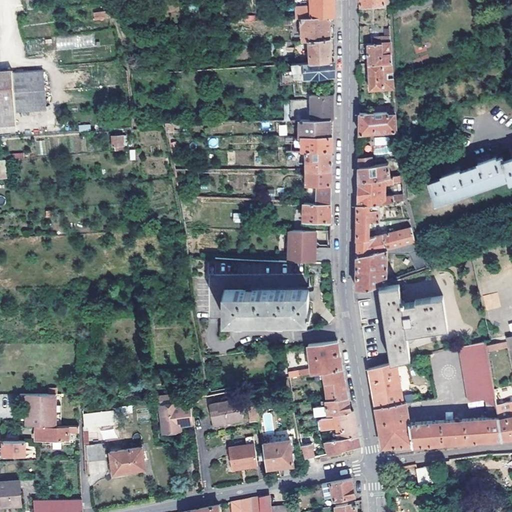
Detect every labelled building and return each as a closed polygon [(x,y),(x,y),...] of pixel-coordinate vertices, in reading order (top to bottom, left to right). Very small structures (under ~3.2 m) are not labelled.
[(310,0),(311,17),(329,16),(334,16),(334,5),(333,0),(310,0)] [(109,17),(108,9),(95,11),(96,19),(109,17)] [(302,18),(307,18),(306,9),(295,9),(295,18),(302,18)] [(488,13),(471,18),(477,36),(494,30),(488,13)] [(307,18),(302,18),(303,39),(329,37),(329,16),(311,17),(307,18)] [(57,49),(94,47),(93,35),(56,37),(57,49)] [(329,37),(303,39),(295,40),(295,58),(330,56),(329,37)] [(391,42),(360,43),(360,53),(369,52),(369,63),(392,62),(391,42)] [(292,71),(299,71),(304,70),(305,76),(333,74),(333,60),(291,63),(292,71)] [(392,62),(369,63),(360,63),(360,72),(360,73),(369,73),(369,88),(394,87),(392,62)] [(0,71),(0,125),(13,124),(12,112),(44,109),(40,68),(0,71)] [(299,119),(332,119),(332,100),(332,94),(311,94),(310,98),(290,99),(290,119),(299,119)] [(396,110),(360,111),(359,133),(397,129),(396,110)] [(332,119),(299,119),(298,136),(302,136),(332,136),(332,129),(332,119)] [(114,146),(123,145),(122,135),(113,136),(114,146)] [(332,136),(302,136),(302,149),(332,149),(332,142),(332,136)] [(209,147),(217,147),(218,139),(209,138),(209,147)] [(332,149),(302,149),(286,150),(286,159),(306,159),(306,168),(332,168),(332,158),(332,149)] [(360,157),(359,165),(372,163),(372,156),(360,157)] [(511,157),(503,160),(502,156),(496,158),(495,156),(489,158),(482,161),(477,162),(478,164),(460,170),(460,168),(453,170),(446,173),(441,175),(442,177),(428,181),(435,201),(509,176),(510,180),(511,179),(511,157)] [(372,163),(359,165),(359,168),(359,180),(391,176),(390,162),(372,163)] [(332,168),(306,168),(306,183),(315,183),(315,202),(331,203),(331,184),(332,168)] [(391,176),(359,180),(359,193),(359,204),(382,202),(405,200),(404,193),(387,195),(386,183),(403,182),(402,175),(391,176)] [(331,203),(315,202),(304,202),(303,220),(331,221),(331,217),(331,203)] [(382,202),(359,204),(358,220),(358,240),(369,236),(370,220),(379,220),(380,205),(382,202)] [(369,236),(358,240),(358,247),(357,255),(416,241),(412,227),(369,236)] [(316,247),(317,231),(290,229),(288,260),(315,262),(316,247)] [(416,241),(357,255),(357,269),(357,287),(366,288),(386,281),(388,252),(409,253),(416,269),(427,265),(416,241)] [(331,247),(316,247),(315,262),(331,262),(331,247)] [(391,362),(396,360),(411,357),(407,334),(448,327),(443,295),(416,299),(416,301),(405,303),(405,300),(402,300),(399,283),(380,286),(391,362)] [(224,319),(308,319),(308,290),(224,290),(224,319)] [(482,295),(485,310),(501,308),(498,292),(482,295)] [(323,371),(342,368),(340,351),(338,339),(308,343),(311,367),(288,370),(289,376),(323,371)] [(468,405),(496,400),(486,343),(458,349),(468,405)] [(369,368),(388,362),(386,354),(367,359),(369,368)] [(396,360),(391,362),(388,362),(369,368),(372,389),(375,406),(406,401),(414,400),(413,395),(403,397),(396,360)] [(342,368),(323,371),(327,399),(347,396),(345,382),(342,368)] [(55,393),(16,394),(16,402),(23,402),(23,405),(21,405),(21,423),(55,425),(55,413),(55,403),(55,393)] [(158,395),(159,405),(176,403),(175,394),(158,395)] [(347,396),(327,399),(322,399),(322,403),(326,403),(326,404),(316,406),(317,414),(332,412),(350,410),(349,403),(347,396)] [(212,423),(242,418),(239,398),(209,402),(212,423)] [(249,400),(252,427),(253,429),(261,429),(261,426),(257,398),(249,400)] [(406,401),(375,406),(378,423),(382,446),(502,439),(499,417),(498,415),(410,421),(406,401)] [(173,428),(180,427),(193,426),(190,404),(176,405),(176,403),(159,405),(161,433),(173,431),(173,428)] [(84,426),(89,425),(114,422),(112,410),(83,413),(84,426)] [(350,410),(332,412),(333,416),(322,418),(323,429),(335,427),(336,433),(356,428),(354,419),(353,410),(350,410)] [(511,415),(499,417),(502,439),(511,438),(511,415)] [(45,425),(45,430),(46,439),(72,438),(73,431),(79,431),(78,425),(45,425)] [(356,428),(336,433),(338,438),(325,441),(328,453),(359,445),(357,435),(356,428)] [(266,468),(293,465),(290,439),(263,442),(266,468)] [(24,440),(2,440),(3,454),(25,454),(24,440)] [(92,444),(86,444),(88,460),(97,459),(97,455),(104,454),(103,442),(92,444)] [(231,468),(256,465),(253,443),(228,446),(231,468)] [(314,456),(311,443),(301,445),(304,458),(314,456)] [(113,471),(144,467),(142,446),(110,450),(113,471)] [(417,467),(420,483),(437,480),(433,464),(417,467)] [(333,496),(334,498),(354,495),(353,491),(351,477),(330,482),(333,496)] [(0,507),(21,506),(18,480),(0,482),(0,507)] [(330,482),(322,483),(325,498),(333,496),(330,482)] [(259,496),(260,511),(292,511),(292,505),(269,507),(268,494),(259,496)] [(250,497),(251,511),(260,511),(259,496),(255,496),(250,497)] [(240,499),(240,511),(251,511),(250,497),(245,499),(240,499)] [(78,511),(82,511),(82,499),(33,499),(34,511),(78,511)] [(240,511),(240,499),(231,501),(231,511),(240,511)] [(355,511),(356,505),(348,505),(348,501),(336,504),(336,511),(355,511)]
